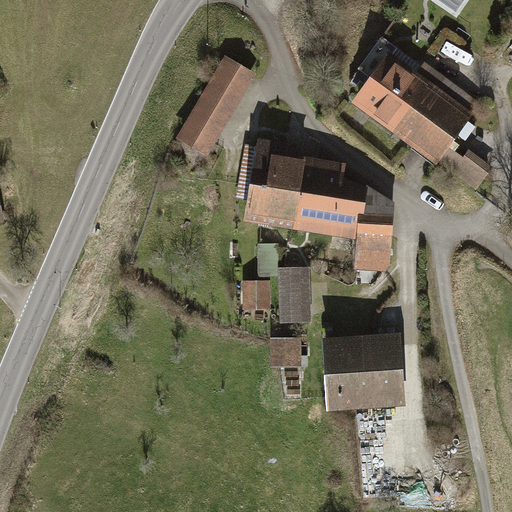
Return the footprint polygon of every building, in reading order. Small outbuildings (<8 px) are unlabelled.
[(355,86),(342,105),(472,195),(490,169),(464,151),(459,159),(443,148),(474,103),(420,65),(417,68),(376,40),(348,81),(355,86)] [(255,78),(221,58),(172,140),(206,160),(255,78)] [(250,140),(238,224),(349,240),(351,272),(387,275),(391,206),(362,186),(338,183),(340,166),(292,159),(293,147),(250,140)] [(276,247),(256,247),(256,279),(275,279),(275,325),(327,325),(326,286),(306,286),(306,270),(276,270),(276,247)] [(241,283),(241,315),(268,315),(267,283),(241,283)] [(394,337),(315,341),(319,414),(398,410),(398,395),(409,394),(407,368),(396,368),(394,337)] [(268,342),(268,370),(300,370),(300,341),(268,342)]
